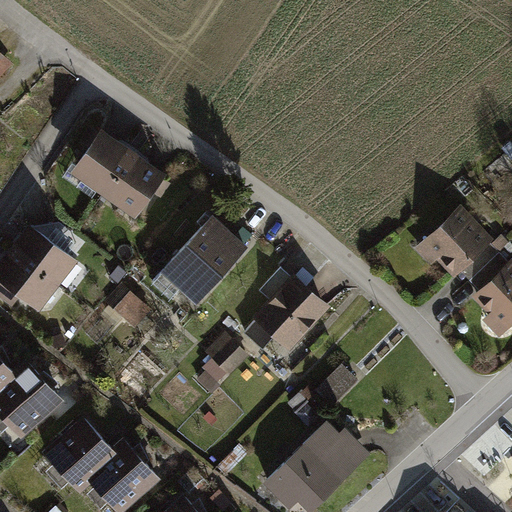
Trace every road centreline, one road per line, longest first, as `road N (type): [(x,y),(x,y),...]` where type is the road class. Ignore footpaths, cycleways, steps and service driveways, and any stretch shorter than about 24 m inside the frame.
road 1 (residential): [(483,404),(378,290),(283,207),(99,72)]
road 2 (residential): [(99,72),(0,213)]
road 3 (residential): [(366,511),(483,404)]
